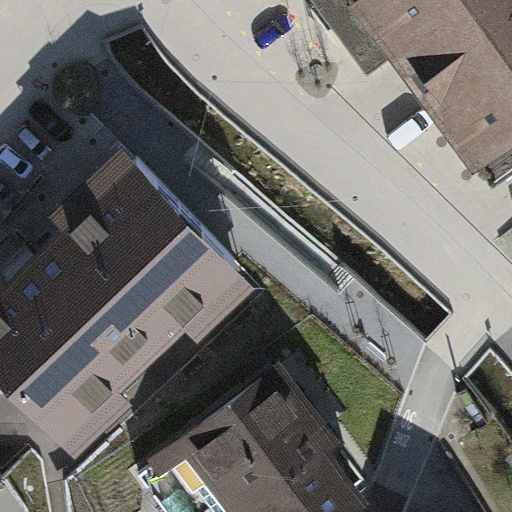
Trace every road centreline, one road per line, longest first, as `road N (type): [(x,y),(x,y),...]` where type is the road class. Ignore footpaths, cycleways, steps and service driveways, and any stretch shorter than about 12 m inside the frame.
road 1 (residential): [(482,314),(161,0)]
road 2 (residential): [(482,314),(446,356),(381,511)]
